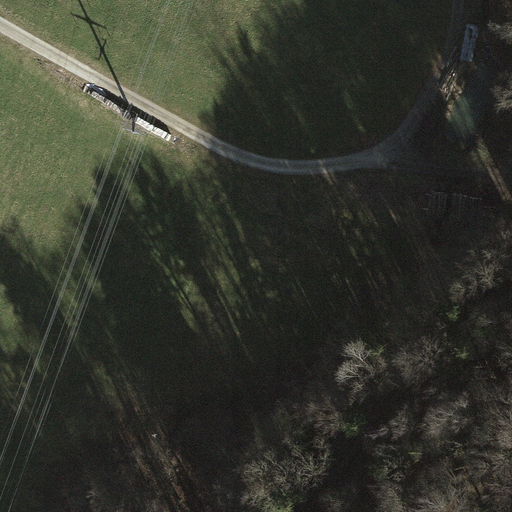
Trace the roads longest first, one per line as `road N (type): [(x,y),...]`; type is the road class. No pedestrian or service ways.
road 1 (track): [(0,25),(233,155),(316,168)]
road 2 (track): [(373,158),(410,130),(451,61),(465,0)]
road 3 (track): [(373,158),(511,175)]
